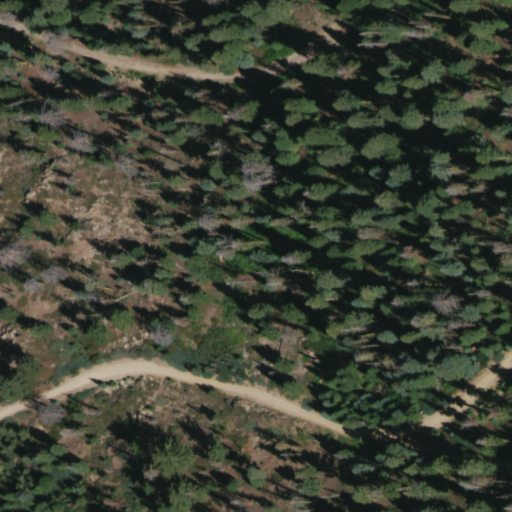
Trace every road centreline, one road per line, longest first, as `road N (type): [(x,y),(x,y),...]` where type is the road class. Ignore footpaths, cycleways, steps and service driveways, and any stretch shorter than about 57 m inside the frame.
road 1 (track): [(0,18),(211,65)]
road 2 (track): [(211,65),(232,71),(338,13),(344,0)]
